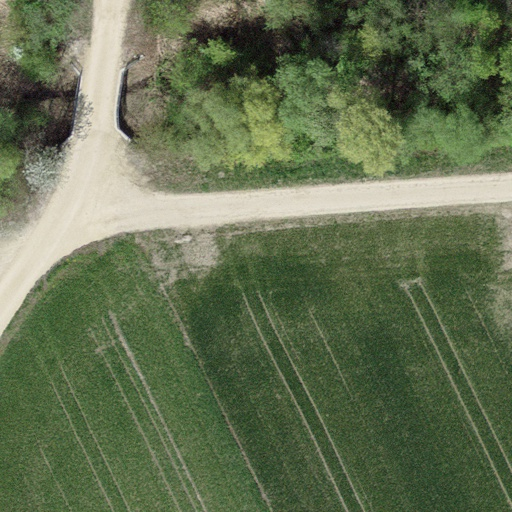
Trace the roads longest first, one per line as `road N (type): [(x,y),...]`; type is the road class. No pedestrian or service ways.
road 1 (track): [(96,203),(511,178)]
road 2 (unclassified): [(100,0),(96,203),(48,228),(0,294)]
